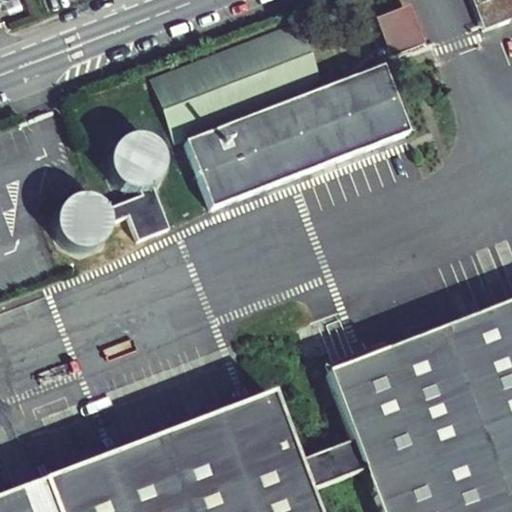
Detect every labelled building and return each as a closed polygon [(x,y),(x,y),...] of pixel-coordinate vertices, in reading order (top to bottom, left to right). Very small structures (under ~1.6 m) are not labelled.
[(498,27),(487,0),(471,0),(484,33),(498,27)] [(511,0),(487,0),(498,27),(509,23),(510,24),(511,22),(511,0)] [(394,22),(371,31),(382,60),(397,53),(400,60),(408,57),(394,22)] [(294,32),(160,84),(181,137),(315,86),(294,32)] [(382,69),(184,145),(210,211),(407,135),(382,69)] [(511,511),(511,306),(327,377),(352,445),(297,466),(271,398),(0,502),(0,511),(511,511)] [(299,328),(306,349),(321,345),(314,323),(299,328)]
